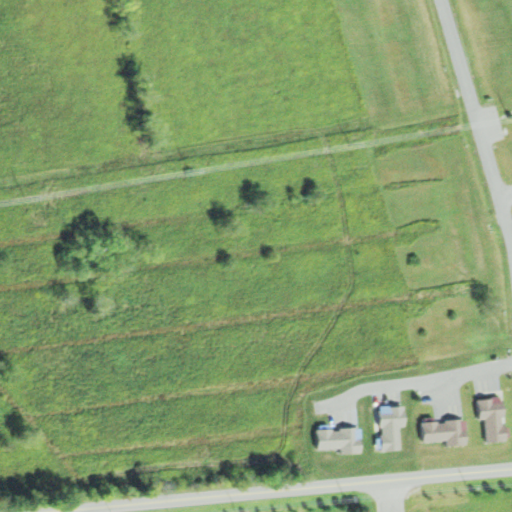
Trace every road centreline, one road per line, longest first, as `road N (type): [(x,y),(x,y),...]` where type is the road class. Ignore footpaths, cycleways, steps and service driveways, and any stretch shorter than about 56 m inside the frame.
road 1 (residential): [(56,511),(511,470)]
road 2 (residential): [(443,0),(500,196)]
